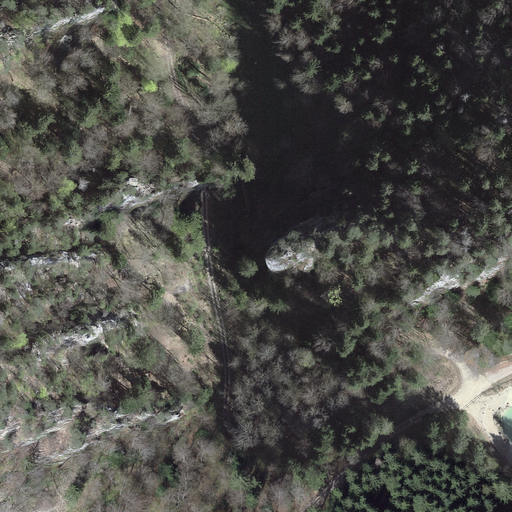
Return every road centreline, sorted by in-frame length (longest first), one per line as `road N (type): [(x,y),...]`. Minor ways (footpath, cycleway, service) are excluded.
road 1 (track): [(303,511),(348,465),(411,420),(478,389),(453,354),(428,350),(371,377),(313,421),(233,438)]
road 2 (track): [(169,50),(200,150),(233,438)]
